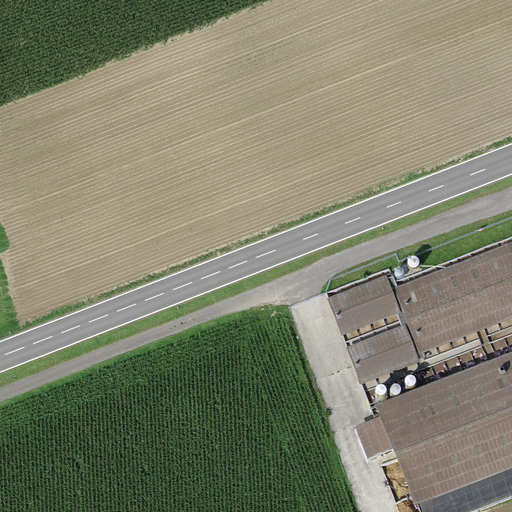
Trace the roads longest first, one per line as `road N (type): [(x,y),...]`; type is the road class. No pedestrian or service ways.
road 1 (primary): [(511,160),(0,357)]
road 2 (track): [(0,397),(511,203)]
